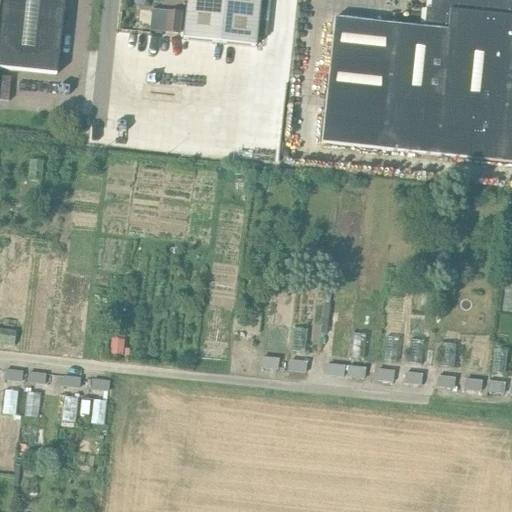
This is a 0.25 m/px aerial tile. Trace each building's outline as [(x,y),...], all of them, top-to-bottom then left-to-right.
[(0,0),(0,69),(10,71),(55,76),(63,0),(0,0)] [(185,0),(181,40),(254,48),(259,0),(185,0)] [(332,19),(326,81),(318,144),(511,164),(511,0),(429,0),(429,9),(424,9),(422,28),(332,19)] [(166,12),(163,34),(179,35),(181,13),(166,12)] [(28,161),(26,182),(40,183),(42,162),(28,161)] [(279,169),(278,179),(293,181),(294,171),(279,169)] [(233,355),(232,366),(246,367),(247,356),(233,355)] [(260,358),(259,369),(277,371),(278,360),(260,358)] [(288,361),(287,372),(305,374),(306,363),(288,361)] [(326,365),(325,376),(342,378),(344,367),(326,365)] [(346,367),(345,378),(363,380),(364,369),(346,367)] [(4,370),(3,381),(20,383),(22,372),(4,370)] [(375,370),(374,381),(392,383),(393,372),(375,370)] [(27,373),(26,384),(44,386),(45,375),(27,373)] [(403,373),(402,384),(420,386),(421,375),(403,373)] [(436,376),(435,388),(453,390),(454,378),(436,376)] [(62,377),(61,387),(78,389),(79,379),(62,377)] [(463,379),(462,391),(480,393),(481,381),(463,379)] [(108,382),(91,380),(90,391),(107,393),(108,382)] [(486,382),(485,393),(502,395),(504,384),(486,382)] [(38,396),(25,394),(23,418),(36,419),(38,396)] [(76,401),(63,399),(61,423),(74,424),(76,401)] [(105,403),(92,401),(90,425),(103,426),(105,403)]
